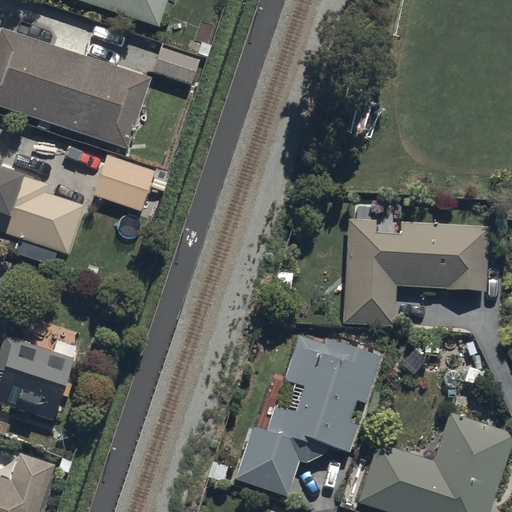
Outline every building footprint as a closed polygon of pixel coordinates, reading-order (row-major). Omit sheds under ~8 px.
[(81,0),(116,12),(113,22),(126,26),(129,17),(155,25),(163,0),(81,0)] [(148,78),(0,27),(0,105),(124,148),(148,78)] [(157,47),(149,69),(188,82),(195,59),(157,47)] [(101,155),(88,194),(139,210),(151,171),(101,155)] [(0,230),(65,252),(81,205),(42,192),(45,184),(17,175),(18,172),(0,165),(0,230)] [(488,234),(351,219),(344,321),(392,324),(398,292),(487,291),(488,234)] [(0,402),(49,420),(70,357),(4,334),(0,344),(0,402)] [(349,422),(358,399),(362,401),(378,357),(325,337),(323,345),(298,335),(281,378),(291,382),(281,407),(274,404),(263,430),(250,425),(234,477),(285,493),(296,459),(304,461),(330,445),(345,451),(356,425),(349,422)] [(486,511),(511,440),(511,432),(446,416),(434,456),(379,439),(355,507),(371,511),(486,511)] [(8,477),(0,474),(0,511),(36,511),(53,463),(16,451),(8,477)]
